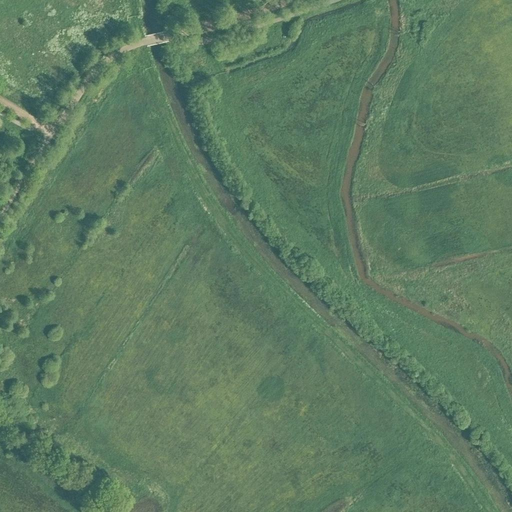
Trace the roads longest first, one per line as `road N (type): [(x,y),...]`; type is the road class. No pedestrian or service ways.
road 1 (unclassified): [(53,130),(110,57),(172,35)]
road 2 (track): [(172,35),(291,0)]
